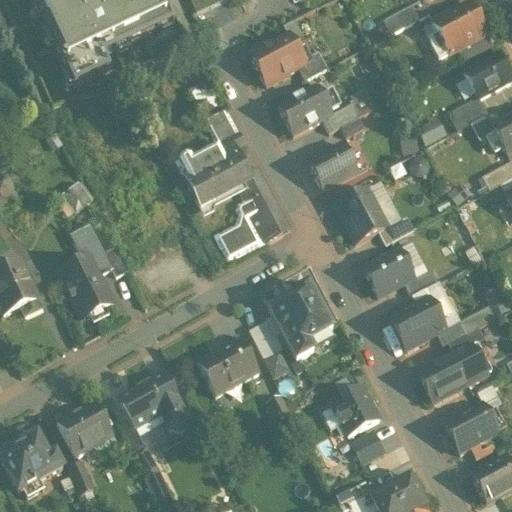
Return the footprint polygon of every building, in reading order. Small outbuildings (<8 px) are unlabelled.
[(29,0),(35,11),(41,8),(46,18),(40,21),(48,39),(54,36),(59,46),(52,49),(65,76),(71,73),(78,87),(71,89),(72,92),(108,75),(102,61),(143,42),(140,36),(170,22),(159,0),(110,0),(107,2),(105,0),(29,0)] [(187,0),(196,17),(231,0),(187,0)] [(469,6),(431,27),(436,36),(427,40),(438,61),(447,56),(448,57),(457,52),(485,36),(469,6)] [(410,9),(382,24),(390,38),(418,23),(410,9)] [(485,36),(457,52),(464,64),(492,49),(485,36)] [(288,37),(249,58),(265,90),(298,73),(305,69),(305,68),(311,64),(309,60),(304,49),(297,53),(288,37)] [(326,72),(317,55),(309,60),(311,64),(305,68),(305,69),(298,73),(303,84),(326,72)] [(497,58),(462,76),(477,103),(511,84),(497,58)] [(189,90),(202,115),(223,104),(210,79),(189,90)] [(315,89),(276,110),(292,140),(322,124),(331,119),(331,117),(328,113),(338,108),(330,94),(321,99),(315,89)] [(350,107),(331,117),(331,119),(322,124),(328,137),(340,131),(339,130),(357,121),(375,111),(366,95),(348,105),(350,107)] [(480,106),(449,122),(456,135),(487,118),(480,106)] [(225,112),(203,124),(216,148),(238,136),(225,112)] [(511,117),(490,129),(494,137),(486,141),(494,155),(502,151),(506,158),(511,154),(511,117)] [(357,121),(339,130),(340,131),(345,141),(363,132),(357,121)] [(434,124),(417,132),(425,147),(441,139),(434,124)] [(238,136),(216,148),(222,159),(235,152),(244,147),(238,136)] [(248,176),(235,152),(222,159),(216,148),(212,150),(210,146),(192,155),(192,154),(184,152),(176,157),(174,164),(195,204),(209,197),(213,205),(214,204),(213,203),(236,191),(243,204),(237,207),(235,213),(238,219),(235,227),(213,238),(227,266),(282,236),(276,226),(283,222),(276,206),(275,206),(257,171),(248,176)] [(341,147),(306,166),(321,194),(357,176),(341,147)] [(415,162),(411,165),(409,170),(411,176),(421,179),(426,175),(427,170),(425,165),(421,162),(415,162)] [(511,167),(510,164),(481,180),(488,194),(511,180),(511,167)] [(2,185),(0,186),(0,208),(10,203),(2,185)] [(366,194),(386,231),(399,224),(379,187),(366,194)] [(89,204),(77,188),(64,197),(76,214),(89,204)] [(366,194),(334,211),(341,225),(346,235),(354,249),(377,236),(386,232),(386,231),(366,194)] [(399,224),(386,231),(386,232),(377,236),(385,249),(413,234),(406,221),(399,224)] [(104,255),(90,227),(79,232),(69,238),(78,257),(74,258),(78,266),(88,261),(98,279),(111,273),(113,272),(104,255)] [(130,273),(171,249),(161,231),(120,255),(130,273)] [(398,254),(412,282),(426,275),(411,247),(398,254)] [(115,250),(104,255),(113,272),(111,273),(115,280),(127,274),(115,250)] [(398,254),(362,273),(377,301),(403,288),(412,282),(398,254)] [(78,266),(58,276),(81,322),(112,307),(98,279),(88,261),(78,266)] [(20,264),(0,273),(0,311),(3,318),(20,311),(24,320),(41,312),(36,303),(37,302),(20,264)] [(426,275),(412,282),(403,288),(410,301),(437,287),(430,273),(426,275)] [(292,299),(267,313),(272,321),(265,324),(274,340),(280,336),(295,364),(312,354),(307,345),(331,332),(307,288),(291,297),(292,299)] [(427,304),(389,324),(405,354),(443,334),(438,325),(447,321),(440,309),(432,313),(427,304)] [(488,310),(458,325),(464,338),(494,322),(488,310)] [(238,342),(196,366),(215,401),(258,377),(238,342)] [(470,350),(451,359),(451,360),(417,378),(432,406),(466,389),(466,390),(486,379),(470,350)] [(284,370),(275,352),(264,358),(274,376),(284,370)] [(161,378),(143,388),(143,389),(117,403),(134,433),(160,419),(168,434),(185,425),(177,410),(178,409),(161,378)] [(360,389),(329,406),(347,440),(378,424),(360,389)] [(477,398),(482,407),(486,416),(495,412),(500,409),(491,390),(477,398)] [(294,428),(279,399),(265,406),(279,435),(294,428)] [(93,407),(56,427),(75,461),(112,441),(93,407)] [(482,407),(443,427),(459,458),(498,437),(497,436),(505,432),(495,412),(486,416),(482,407)] [(372,435),(350,446),(362,467),(383,456),(372,435)] [(35,438),(0,457),(0,465),(17,496),(62,472),(54,457),(48,461),(35,438)] [(166,493),(158,477),(159,476),(144,450),(132,457),(146,483),(144,483),(157,511),(174,511),(171,503),(172,503),(167,492),(166,493)] [(506,461),(492,468),(492,467),(482,473),(470,479),(486,508),(511,493),(511,468),(510,469),(506,461)] [(93,493),(80,465),(67,471),(80,499),(93,493)] [(424,511),(407,478),(369,498),(368,499),(369,500),(348,511),(349,511),(424,511)] [(363,486),(332,502),(336,511),(349,511),(348,511),(369,500),(368,499),(369,498),(363,486)]
